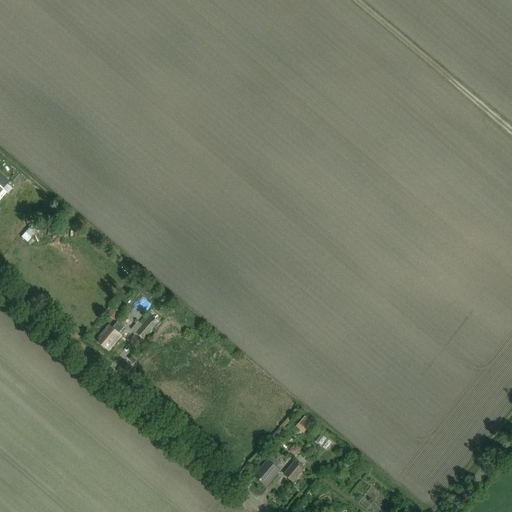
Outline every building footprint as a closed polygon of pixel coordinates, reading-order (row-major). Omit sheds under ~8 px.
[(21,236),(28,242),(38,231),(31,226),(21,236)] [(149,340),(162,325),(159,323),(160,322),(148,313),(140,323),(143,326),(137,333),(145,340),(147,338),(149,340)] [(111,326),(99,340),(101,342),(100,344),(107,349),(108,348),(110,351),(123,336),(120,334),(125,327),(119,321),(113,328),(111,326)] [(328,450),(333,441),(322,433),(316,442),(328,450)] [(268,486),(281,471),(277,468),(280,465),(272,458),(257,475),(259,477),(258,479),(264,485),(265,483),(268,486)] [(295,462),(285,475),(294,483),(305,471),(295,462)]
